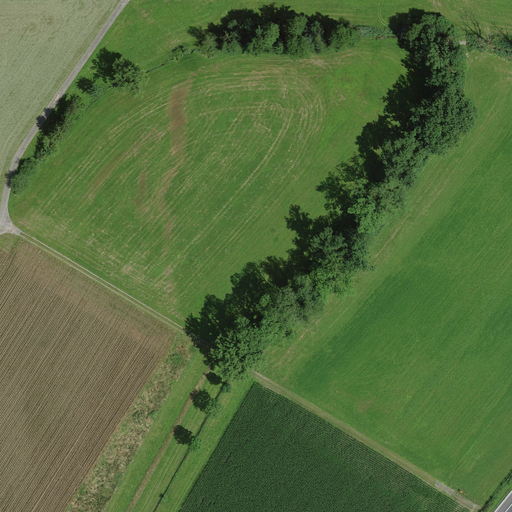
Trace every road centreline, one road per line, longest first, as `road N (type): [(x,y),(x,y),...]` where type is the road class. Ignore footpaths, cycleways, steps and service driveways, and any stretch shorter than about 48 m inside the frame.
road 1 (track): [(0,222),(478,507)]
road 2 (track): [(0,219),(16,161),(123,0)]
